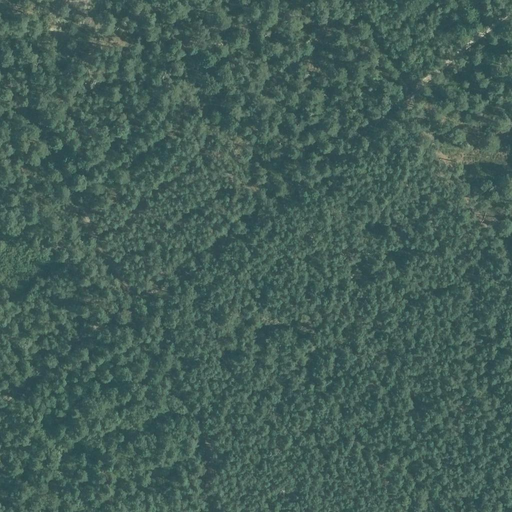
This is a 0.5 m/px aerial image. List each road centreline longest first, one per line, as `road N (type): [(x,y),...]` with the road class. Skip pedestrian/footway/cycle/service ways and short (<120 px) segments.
road 1 (track): [(511,10),(178,281),(131,296),(0,406)]
road 2 (track): [(217,511),(201,421),(136,330),(131,296),(0,63)]
road 3 (track): [(406,98),(468,202),(511,256)]
